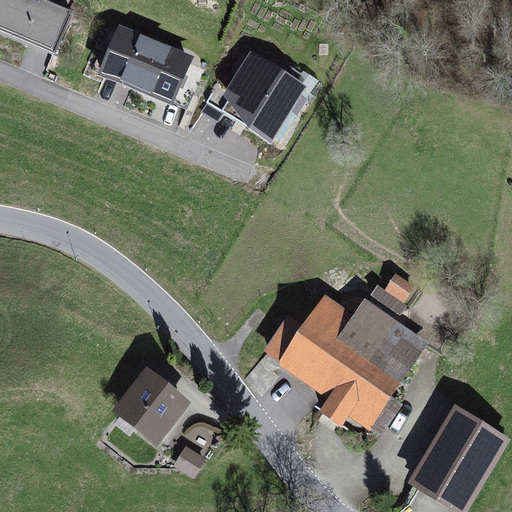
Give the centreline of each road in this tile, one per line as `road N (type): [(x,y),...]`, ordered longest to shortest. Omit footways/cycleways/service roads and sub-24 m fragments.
road 1 (tertiary): [(0,219),(80,243),(149,297),(334,511)]
road 2 (residential): [(0,71),(248,174)]
